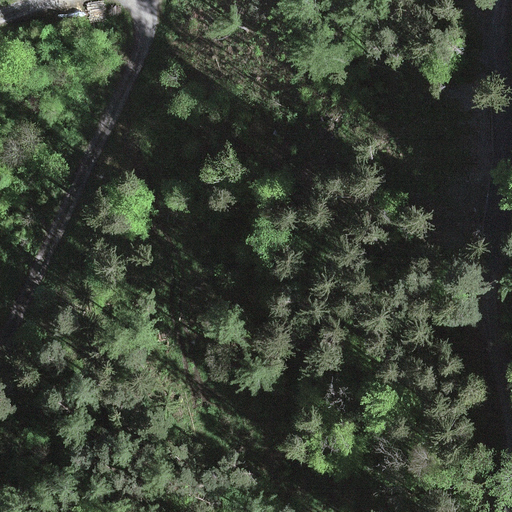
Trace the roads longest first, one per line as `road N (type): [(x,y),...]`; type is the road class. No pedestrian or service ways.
road 1 (track): [(506,511),(501,342),(482,279),(505,131),(496,0)]
road 2 (track): [(157,0),(0,361)]
